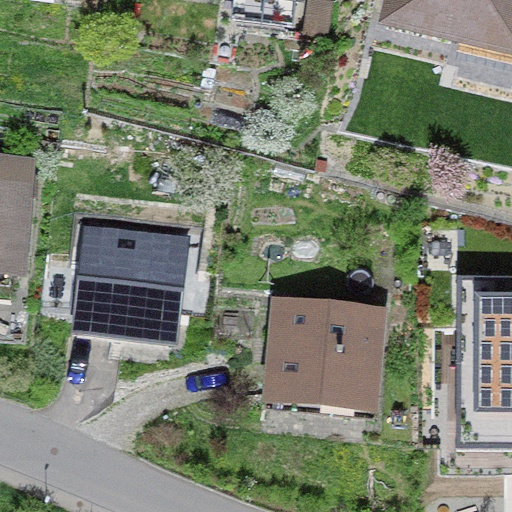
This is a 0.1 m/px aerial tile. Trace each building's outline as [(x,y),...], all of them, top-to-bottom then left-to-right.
[(305,0),(193,0),(305,10),(305,0)] [(511,0),(391,0),(385,28),(511,57),(511,0)] [(36,163),(0,161),(0,277),(32,278),(36,163)] [(82,233),(71,342),(177,353),(189,243),(82,233)] [(267,410),(380,416),(386,310),(273,304),(267,410)] [(511,308),(496,309),(499,423),(511,423),(511,308)]
